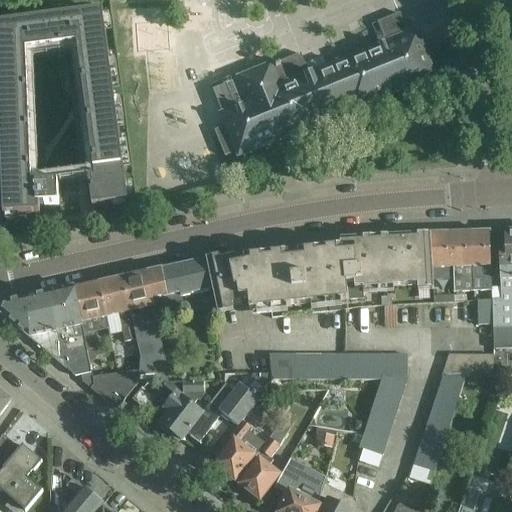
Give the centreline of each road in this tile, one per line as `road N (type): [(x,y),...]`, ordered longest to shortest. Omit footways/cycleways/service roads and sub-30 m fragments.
road 1 (unclassified): [(0,279),(354,206),(496,194)]
road 2 (residential): [(197,511),(0,350)]
road 3 (residential): [(479,0),(496,194)]
